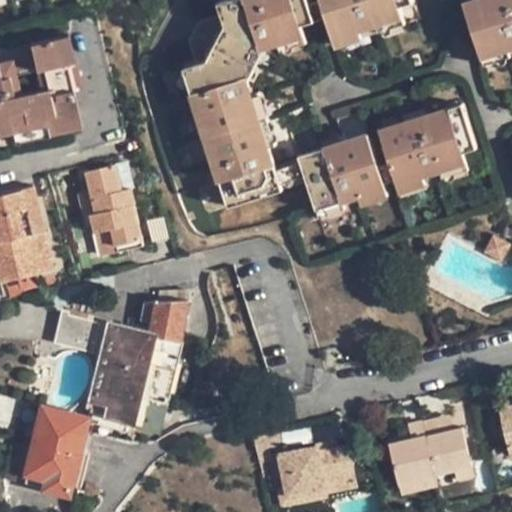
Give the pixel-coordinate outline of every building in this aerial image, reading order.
[(255,47),(263,44),(279,39),(304,31),(302,23),(315,19),(313,13),(309,0),(223,0),(219,2),(226,23),(230,35),(216,60),(207,62),(184,69),(192,94),(198,113),(214,163),(220,183),(229,210),(282,192),(280,185),(276,170),(268,147),(251,95),(245,78),(243,70),(255,47)] [(319,11),(326,8),(323,0),(309,0),(313,13),(319,11)] [(323,0),(326,8),(335,38),(405,15),(402,4),(416,0),(415,0),(323,0)] [(419,10),(416,0),(402,4),(405,15),(419,10)] [(484,58),(511,49),(511,0),(475,0),(466,3),(484,58)] [(408,23),(405,15),(335,38),(337,44),(408,23)] [(317,27),(315,19),(302,23),(304,31),(317,27)] [(226,23),(207,62),(216,60),(230,35),(226,23)] [(71,31),(62,33),(69,61),(78,59),(71,31)] [(306,41),(304,31),(279,39),(281,49),(306,41)] [(85,123),(69,61),(62,33),(32,41),(36,53),(38,59),(26,62),(25,56),(0,62),(0,61),(0,128),(1,133),(14,129),(16,135),(49,127),(51,131),(85,123)] [(245,78),(263,44),(255,47),(243,70),(245,78)] [(511,57),(511,49),(484,58),(486,65),(511,57)] [(36,53),(25,56),(26,62),(38,59),(36,53)] [(261,91),(251,95),(268,147),(278,144),(261,91)] [(190,114),(198,113),(192,94),(185,96),(190,114)] [(425,117),(408,122),(380,132),(391,164),(396,182),(397,186),(469,164),(466,155),(479,150),(464,106),(425,117)] [(406,116),(408,122),(425,117),(423,111),(406,116)] [(51,137),(51,131),(49,127),(16,135),(18,145),(51,137)] [(343,143),(325,149),(300,156),(302,162),(306,176),(317,212),(361,198),(386,189),(385,186),(380,167),(369,136),(343,143)] [(323,142),(325,149),(343,143),(341,137),(323,142)] [(482,159),(479,150),(466,155),(469,164),(482,159)] [(127,158),(118,160),(124,186),(134,184),(127,158)] [(124,186),(118,160),(92,167),(102,208),(135,200),(138,199),(134,184),(124,186)] [(280,185),(306,176),(302,162),(276,170),(280,185)] [(214,185),(220,183),(214,163),(208,166),(214,185)] [(385,186),(396,182),(391,164),(380,167),(385,186)] [(471,171),(469,164),(397,186),(400,193),(471,171)] [(0,234),(46,223),(35,181),(0,189),(0,234)] [(388,197),(386,189),(361,198),(362,205),(388,197)] [(135,200),(102,208),(94,210),(98,227),(103,226),(115,223),(121,247),(145,241),(135,200)] [(55,262),(46,223),(0,234),(0,266),(2,275),(55,262)] [(108,250),(121,247),(115,223),(103,226),(108,250)] [(511,243),(496,234),(488,251),(504,259),(511,243)] [(130,426),(134,408),(139,390),(150,392),(146,411),(144,418),(140,418),(139,424),(161,429),(177,368),(193,297),(189,297),(189,290),(160,292),(159,299),(147,300),(142,319),(153,322),(151,332),(67,313),(61,339),(109,351),(93,416),(130,426)] [(134,408),(146,411),(150,392),(139,390),(134,408)] [(47,405),(30,471),(50,477),(47,487),(73,494),(75,486),(84,449),(92,416),(47,405)] [(454,412),(442,415),(445,431),(457,427),(454,412)] [(459,468),(478,464),(469,425),(457,427),(445,431),(442,415),(427,419),(438,473),(459,468)] [(438,473),(427,419),(414,422),(416,436),(394,442),(402,481),(438,473)] [(318,442),(319,445),(320,450),(338,446),(336,438),(318,442)] [(351,443),(338,446),(320,450),(319,445),(281,453),(288,485),(290,495),(327,488),(328,489),(359,483),(351,443)] [(94,452),(84,449),(75,486),(85,489),(94,452)] [(479,473),(478,464),(459,468),(461,477),(479,473)] [(27,482),(47,487),(50,477),(30,471),(27,482)] [(329,494),(328,489),(327,488),(290,495),(288,485),(282,487),(285,503),(329,494)]
